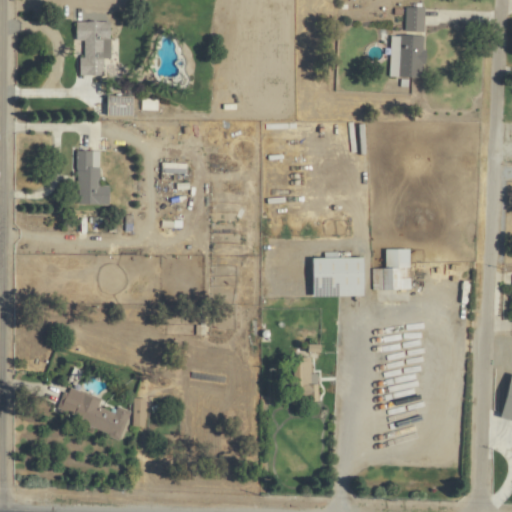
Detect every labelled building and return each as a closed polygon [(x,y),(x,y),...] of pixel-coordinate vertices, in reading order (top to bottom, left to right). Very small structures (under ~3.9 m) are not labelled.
[(423,31),(424,7),(404,7),(404,31),(423,31)] [(78,74),(102,74),(102,57),(109,57),(109,20),(74,20),(74,40),(83,40),(83,56),(78,56),(78,74)] [(423,35),(389,34),(388,76),(422,76),(423,35)] [(132,95),(106,95),(106,114),(132,115),(132,95)] [(108,185),(98,184),(98,150),(76,150),(75,203),(108,204),(108,185)] [(371,267),(371,289),(409,289),(408,248),(383,248),(384,267),(371,267)] [(309,257),(310,296),(363,295),(363,256),(309,257)] [(310,356),(292,357),(293,401),(317,400),(316,373),(310,373),(310,356)] [(119,436),(129,410),(116,405),(113,412),(97,405),(99,399),(65,385),(55,412),(119,436)] [(143,425),(144,397),(131,397),(130,425),(143,425)]
